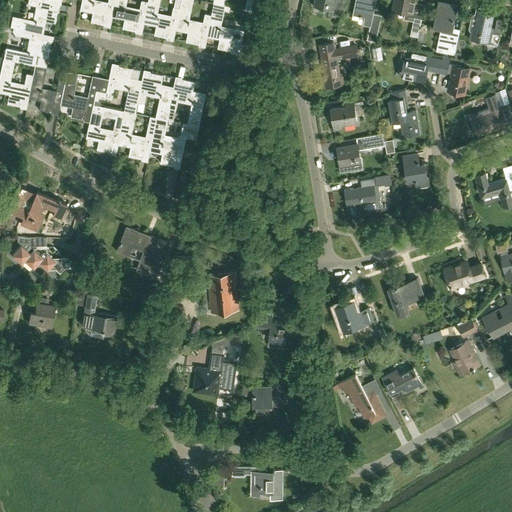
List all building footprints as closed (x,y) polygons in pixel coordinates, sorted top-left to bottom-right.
[(60,4),(60,3),(50,1),(44,0),(29,0),(28,4),(39,6),(36,20),(13,16),(11,26),(14,27),(23,29),(44,33),(46,21),(56,23),(59,9),(60,4)] [(94,0),(93,0),(82,0),(81,8),(94,11),(92,21),(111,25),(113,15),(116,0),(108,0),(108,4),(94,0)] [(125,7),(126,0),(116,0),(113,15),(125,18),(123,28),(143,32),(145,22),(149,1),(143,0),(142,0),(140,10),(125,7)] [(157,14),(159,0),(148,0),(149,1),(145,22),(157,24),(155,34),(174,38),(176,28),(181,8),(180,8),(174,6),(172,17),(157,14)] [(189,20),(192,0),(181,0),(180,8),(181,8),(176,28),(189,31),(187,41),(206,45),(208,35),(212,14),(206,13),(203,23),(189,20)] [(247,0),(246,9),(257,11),(259,0),(247,0)] [(341,16),(344,0),(342,0),(318,0),(319,0),(318,6),(330,9),(329,14),(341,16)] [(367,39),(376,41),(382,15),(374,13),(376,0),(355,0),(353,14),(365,16),(363,24),(370,25),(367,39)] [(416,0),(394,0),(393,8),(406,11),(404,18),(414,20),(414,17),(415,17),(416,12),(414,12),(416,0)] [(455,55),(459,37),(452,36),(458,5),(438,1),(433,26),(441,28),(436,51),(455,55)] [(220,27),(225,5),(214,2),(212,14),(208,35),(220,37),(218,47),(240,52),(245,30),(235,28),(235,30),(220,27)] [(493,12),(490,12),(490,10),(490,9),(480,7),(479,8),(478,9),(476,9),(475,14),(474,14),(472,15),(469,28),(470,30),(472,31),(470,38),(489,42),(489,45),(498,46),(503,20),(497,19),(495,31),(490,30),(493,12)] [(422,18),(415,17),(414,17),(414,20),(411,35),(418,36),(422,18)] [(23,29),(14,27),(13,30),(16,34),(32,37),(29,52),(6,47),(4,58),(15,60),(36,65),(36,64),(37,65),(37,64),(47,66),(53,35),(44,33),(23,29)] [(334,42),(320,44),(327,86),(343,84),(342,76),(338,77),(335,58),(358,54),(356,45),(335,49),(334,42)] [(381,47),(372,48),(374,60),(383,59),(381,47)] [(443,55),(442,59),(440,72),(447,73),(447,69),(452,70),(448,90),(465,93),(470,68),(449,63),(450,57),(443,55)] [(440,72),(442,59),(427,56),(425,62),(405,57),(402,73),(409,74),(409,77),(425,80),(427,69),(440,72)] [(10,82),(15,60),(4,58),(0,77),(0,90),(10,93),(8,103),(28,107),(30,97),(29,97),(34,74),(27,73),(25,85),(10,82)] [(42,89),(47,66),(37,64),(37,65),(36,64),(36,65),(34,74),(29,97),(30,97),(42,100),(40,109),(59,113),(61,104),(68,71),(61,69),(58,81),(59,81),(57,92),(42,89)] [(132,68),(119,65),(113,64),(109,79),(110,79),(107,92),(97,90),(95,99),(99,100),(99,97),(106,98),(106,97),(113,98),(116,85),(130,88),(126,110),(125,110),(126,110),(136,113),(139,101),(138,101),(143,80),(142,80),(130,78),(132,68)] [(164,74),(151,72),(144,70),(142,80),(143,80),(138,101),(139,101),(145,102),(147,92),(162,95),(157,117),(168,119),(170,107),(174,87),(162,84),(164,74)] [(74,95),(78,73),(68,71),(61,104),(73,106),(71,116),(90,120),(91,120),(94,104),(95,99),(97,90),(107,92),(110,79),(109,79),(93,76),(88,98),(74,95)] [(196,81),(182,78),(176,77),(174,87),(170,107),(177,109),(179,98),(193,101),(189,124),(199,126),(206,93),(193,91),(196,81)] [(394,99),(389,100),(393,122),(403,120),(405,135),(420,133),(416,109),(407,111),(406,107),(408,106),(405,89),(393,91),(394,99)] [(492,112),(472,119),(476,133),(507,122),(502,109),(501,109),(496,94),(486,97),(492,112)] [(362,96),(345,99),(346,105),(331,108),(334,126),(358,122),(355,105),(363,103),(362,96)] [(119,143),(126,110),(125,110),(126,110),(105,106),(94,104),(91,120),(90,120),(87,136),(100,139),(98,149),(117,153),(119,143)] [(131,135),(136,113),(126,110),(119,143),(131,146),(129,155),(149,160),(151,150),(150,150),(155,129),(157,117),(151,115),(146,138),(131,135)] [(163,142),(168,119),(157,117),(155,129),(150,150),(151,150),(163,152),(161,162),(180,166),(186,138),(196,140),(199,126),(189,124),(184,123),(182,135),(180,134),(178,145),(163,142)] [(362,149),(386,145),(384,133),(360,137),(362,149)] [(362,167),(361,163),(358,144),(338,148),(341,170),(362,167)] [(418,153),(404,155),(408,180),(415,179),(417,186),(429,184),(425,163),(420,164),(418,153)] [(511,174),(506,176),(507,178),(489,183),(486,171),(475,174),(481,197),(499,192),(503,207),(511,204),(511,174)] [(381,199),(379,184),(378,184),(377,184),(376,177),(361,180),(362,186),(345,189),(347,205),(354,204),(355,207),(364,206),(364,202),(376,200),(377,207),(382,206),(380,199),(381,199)] [(11,212),(25,218),(23,222),(37,228),(42,214),(38,212),(42,203),(55,208),(53,215),(61,218),(67,203),(36,190),(35,192),(21,186),(20,190),(16,189),(9,207),(13,208),(11,212)] [(136,268),(145,272),(154,275),(167,241),(128,226),(118,250),(130,254),(133,245),(144,249),(136,268)] [(34,248),(29,244),(30,235),(18,235),(17,241),(21,244),(13,254),(22,262),(24,259),(33,267),(38,261),(48,269),(56,268),(60,272),(64,267),(71,267),(71,259),(67,256),(53,257),(46,251),(46,247),(34,248)] [(506,240),(496,242),(498,253),(501,252),(502,255),(501,255),(505,272),(506,272),(508,280),(511,279),(511,253),(507,254),(507,251),(508,250),(506,240)] [(485,275),(481,263),(470,267),(468,262),(462,264),(461,262),(445,268),(451,287),(485,275)] [(235,271),(208,274),(212,311),(239,309),(235,271)] [(405,282),(388,287),(398,315),(407,311),(405,306),(403,298),(414,294),(415,298),(424,295),(418,277),(409,280),(409,281),(405,283),(405,282)] [(99,294),(88,292),(83,325),(104,329),(103,333),(105,333),(115,335),(119,316),(95,312),(99,294)] [(510,304),(483,318),(488,328),(490,327),(494,335),(511,326),(511,296),(510,293),(505,296),(510,304)] [(47,297),(33,294),(31,307),(32,307),(32,310),(31,310),(29,321),(52,325),(55,305),(46,303),(47,297)] [(170,319),(182,312),(173,295),(160,302),(170,319)] [(353,300),(336,305),(344,328),(360,322),(361,324),(373,320),(369,308),(357,312),(353,300)] [(272,321),(273,315),(274,309),(261,308),(258,325),(271,326),(269,338),(286,340),(288,323),(272,321)] [(472,318),(458,325),(464,335),(477,329),(472,318)] [(384,327),(377,329),(380,340),(388,337),(384,327)] [(227,343),(227,334),(212,341),(211,341),(213,347),(216,346),(225,343),(227,343)] [(468,339),(451,348),(463,372),(472,367),(473,368),(475,367),(475,366),(479,364),(475,354),(473,355),(471,350),(473,349),(468,339)] [(214,353),(223,355),(225,343),(216,346),(214,353)] [(222,370),(212,369),(198,367),(195,390),(210,392),(211,391),(217,391),(217,386),(232,388),(236,362),(223,361),(222,370)] [(422,383),(418,376),(414,367),(399,374),(397,369),(383,377),(391,392),(402,387),(405,391),(422,383)] [(337,389),(344,385),(346,388),(348,387),(356,402),(358,401),(366,416),(371,413),(374,419),(384,414),(373,393),(368,396),(356,373),(334,385),(337,389)] [(244,383),(242,395),(253,395),(253,401),(259,400),(259,407),(256,407),(256,414),(264,413),(268,417),(273,411),(276,414),(286,403),(277,395),(272,396),(272,387),(267,388),(267,385),(251,386),(251,382),(244,383)] [(214,477),(227,478),(227,466),(214,466),(214,477)] [(273,470),(258,470),(258,466),(233,466),(233,475),(245,475),(246,473),(255,474),(255,483),(251,483),(251,495),(262,495),(262,491),(271,491),(271,492),(271,497),(271,498),(283,498),(283,469),(273,469),(273,470)]
